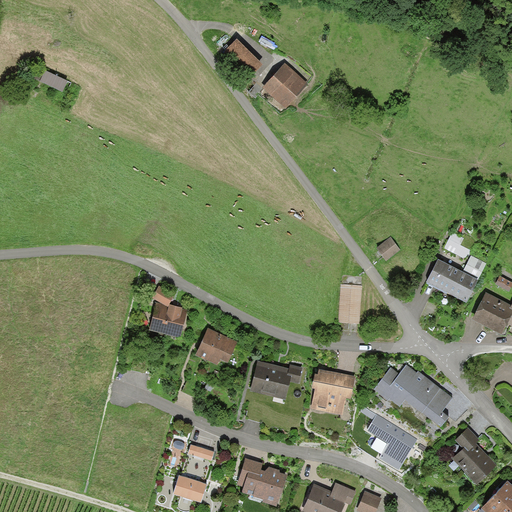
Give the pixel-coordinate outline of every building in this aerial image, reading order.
[(264,66),(237,40),(224,54),(251,79),(264,66)] [(309,85),(286,63),(263,87),(286,109),(309,85)] [(46,70),(42,81),(65,89),(69,78),(46,70)] [(464,239),(452,233),(445,248),(465,258),(467,254),(469,255),(471,251),(461,246),(464,239)] [(400,251),(390,238),(377,248),(386,261),(400,251)] [(486,264),(471,256),(463,272),(479,280),(486,264)] [(463,272),(439,260),(428,283),(467,303),(479,280),(463,272)] [(511,283),(500,278),(496,285),(510,292),(511,287),(511,283)] [(362,286),(341,285),(338,323),(359,324),(362,286)] [(175,295),(159,286),(152,299),(161,303),(168,307),(170,304),(175,295)] [(511,303),(511,304),(486,291),(471,320),(503,336),(511,317),(511,303)] [(161,303),(157,302),(150,330),(181,338),(188,310),(183,309),(183,307),(170,304),(168,307),(161,303)] [(223,335),(209,329),(197,356),(217,365),(220,359),(229,363),(238,342),(223,335)] [(149,360),(135,357),(132,371),(145,374),(149,360)] [(276,367),(259,362),(252,390),(285,398),(290,381),(298,383),(302,369),(291,366),(290,370),(276,367)] [(418,373),(407,365),(399,375),(391,368),(374,389),(388,400),(390,398),(400,406),(405,400),(437,425),(436,426),(443,431),(448,424),(444,421),(447,417),(441,412),(451,398),(422,375),(419,372),(418,373)] [(354,378),(319,370),(318,376),(316,375),(313,389),(316,390),(312,409),(342,415),(346,398),(350,399),(354,378)] [(201,384),(188,379),(182,392),(195,398),(201,384)] [(374,420),(377,415),(362,406),(361,412),(374,420)] [(419,440),(377,415),(374,420),(368,431),(389,443),(380,459),(400,471),(419,440)] [(478,485),(498,465),(477,443),(480,440),(469,429),(457,441),(465,449),(454,460),(478,485)] [(215,452),(192,445),(189,454),(212,462),(215,452)] [(264,465),(246,459),(238,485),(245,488),(244,492),(263,498),(262,502),(278,507),(288,476),(280,473),(279,471),(269,468),(266,472),(262,471),(264,465)] [(196,481),(180,476),(174,494),(201,503),(206,484),(196,481)] [(511,511),(511,485),(508,482),(483,507),(481,509),(484,511),(511,511)] [(333,492),(315,485),(303,511),(305,511),(341,511),(345,504),(350,506),(356,492),(337,483),(333,492)] [(376,511),(383,498),(366,491),(357,511),(359,511),(376,511)] [(484,511),(481,509),(483,507),(477,501),(466,511),(484,511)]
